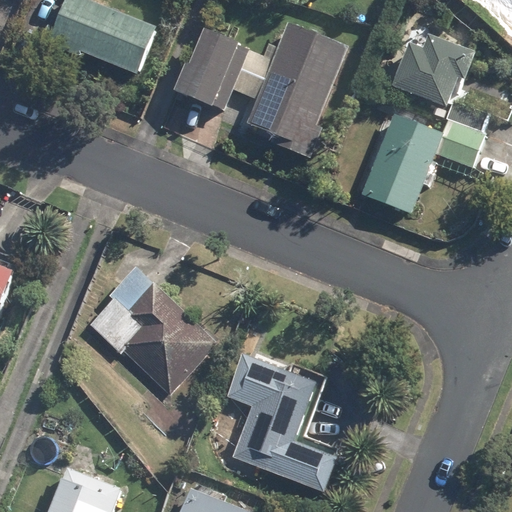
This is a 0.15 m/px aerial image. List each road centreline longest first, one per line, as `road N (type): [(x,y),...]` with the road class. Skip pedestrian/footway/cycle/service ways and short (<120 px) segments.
road 1 (residential): [(0,121),(499,324)]
road 2 (residential): [(499,324),(419,511)]
